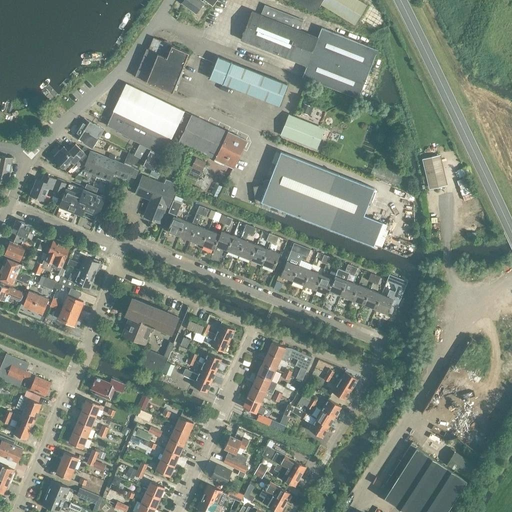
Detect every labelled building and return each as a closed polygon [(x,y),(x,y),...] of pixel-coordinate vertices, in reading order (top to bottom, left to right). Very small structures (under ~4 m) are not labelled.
[(183,0),(182,2),(195,12),(203,2),(201,0),(183,0)] [(296,0),(315,11),(320,3),(355,23),(367,4),(360,0),(296,0)] [(307,65),(318,37),(299,30),(303,20),(265,5),(261,15),(252,11),(241,39),(307,65)] [(318,37),(307,65),(302,76),(309,78),(358,98),(377,50),(321,28),(318,37)] [(148,49),(184,64),(188,52),(153,37),(148,49)] [(184,64),(148,49),(146,48),(135,76),(172,91),(184,64)] [(279,104),(288,83),(231,61),(231,60),(230,61),(217,56),(209,77),(222,82),(222,83),(223,83),(279,104)] [(134,156),(145,161),(143,165),(159,172),(166,156),(162,155),(170,137),(171,138),(184,110),(126,83),(113,110),(114,110),(107,125),(119,130),(118,131),(129,136),(129,137),(140,142),(134,156)] [(179,142),(233,167),(246,140),(192,114),(179,142)] [(324,128),(318,126),(294,116),(289,114),(281,135),(285,136),(316,149),(324,128)] [(78,127),(95,136),(98,139),(104,129),(97,125),(96,125),(84,118),(78,127)] [(78,127),(73,135),(83,141),(82,142),(92,148),(93,146),(98,139),(95,136),(78,127)] [(53,157),(63,168),(66,171),(80,158),(82,159),(86,155),(75,144),(68,151),(64,146),(53,157)] [(175,179),(187,154),(173,147),(161,173),(175,179)] [(90,151),(83,169),(111,180),(113,173),(118,162),(90,151)] [(257,203),(283,213),(284,214),(284,210),(375,245),(384,222),(365,215),(376,187),(281,151),(270,180),(263,181),(263,178),(262,178),(263,187),(255,189),(254,186),(256,203),(257,203)] [(124,163),(138,169),(142,160),(128,154),(124,163)] [(0,155),(0,177),(3,178),(5,176),(8,177),(12,158),(0,155)] [(196,157),(191,167),(202,172),(207,163),(196,157)] [(428,188),(436,186),(445,184),(439,157),(422,161),(428,188)] [(118,162),(113,173),(129,180),(131,176),(135,178),(139,170),(118,162)] [(370,175),(397,187),(403,174),(375,163),(370,175)] [(30,195),(44,201),(49,188),(62,193),(66,183),(48,175),(46,181),(37,178),(30,195)] [(168,206),(175,188),(177,183),(165,179),(163,184),(142,176),(136,193),(151,199),(145,213),(148,214),(147,217),(160,222),(166,205),(168,206)] [(104,197),(83,189),(69,184),(60,206),(95,220),(104,197)] [(179,235),(185,220),(176,217),(181,202),(173,199),(164,223),(169,226),(167,230),(179,235)] [(206,216),(209,209),(204,206),(201,213),(206,216)] [(211,210),(208,217),(213,219),(216,212),(211,210)] [(185,220),(179,235),(190,239),(196,225),(200,214),(196,212),(191,223),(185,220)] [(9,236),(20,241),(20,239),(24,241),(25,238),(31,226),(16,219),(9,236)] [(196,225),(190,239),(203,244),(208,229),(196,225)] [(208,229),(203,244),(214,248),(216,245),(220,234),(208,229)] [(228,250),(233,235),(221,230),(220,234),(216,245),(228,250)] [(233,235),(228,250),(239,254),(245,240),(248,234),(243,232),(240,238),(233,235)] [(276,245),(279,237),(274,235),(271,243),(276,245)] [(41,249),(45,240),(38,237),(34,246),(41,249)] [(44,264),(42,268),(50,271),(51,267),(53,262),(61,243),(53,240),(48,253),(49,254),(47,260),(44,259),(42,264),(44,264)] [(251,259),(256,244),(245,240),(239,254),(251,259)] [(4,254),(6,255),(20,260),(25,247),(10,241),(4,254)] [(61,243),(53,262),(51,267),(60,271),(58,275),(62,277),(62,276),(66,267),(60,265),(62,260),(64,260),(70,246),(61,243)] [(303,255),(306,247),(294,243),(281,275),(293,279),(298,265),(299,265),(303,255)] [(262,263),(268,249),(256,244),(251,259),(262,263)] [(268,249),(262,263),(274,268),(280,253),(268,249)] [(71,256),(81,261),(84,257),(73,252),(71,256)] [(82,263),(69,258),(67,264),(77,268),(80,269),(96,275),(100,263),(100,261),(94,258),(93,260),(85,257),(82,263)] [(22,277),(29,280),(31,275),(19,270),(21,264),(5,258),(1,268),(22,276),(22,277)] [(37,262),(32,272),(39,275),(42,268),(44,264),(42,264),(37,262)] [(298,265),(293,279),(304,284),(310,270),(299,265),(298,265)] [(354,275),(357,268),(352,266),(349,273),(354,275)] [(22,276),(1,268),(0,270),(0,279),(13,284),(15,278),(28,283),(29,280),(22,277),(22,276)] [(80,269),(77,268),(75,274),(70,272),(68,278),(62,276),(62,277),(59,282),(72,287),(75,281),(89,287),(90,283),(93,283),(96,275),(80,269)] [(336,273),(329,290),(341,294),(347,280),(349,273),(337,269),(336,273)] [(316,289),(321,274),(310,270),(304,284),(316,289)] [(321,274),(316,289),(328,293),(336,273),(331,271),(328,277),(321,274)] [(381,294),(376,308),(377,309),(376,311),(382,313),(382,311),(387,313),(391,303),(397,306),(407,281),(390,274),(389,275),(388,277),(387,280),(394,283),(396,289),(395,292),(390,290),(387,296),(381,294)] [(347,280),(341,294),(353,299),(358,285),(347,280)] [(53,286),(60,289),(62,284),(55,281),(53,286)] [(6,294),(21,300),(24,292),(9,286),(9,287),(0,283),(0,298),(4,300),(6,294)] [(358,285),(353,299),(364,304),(370,289),(358,285)] [(376,308),(381,294),(370,289),(364,304),(376,308)] [(33,309),(39,294),(29,291),(23,305),(33,309)] [(39,294),(33,309),(42,313),(48,298),(39,294)] [(63,306),(78,313),(83,301),(68,295),(63,306)] [(49,305),(55,308),(58,300),(52,297),(49,305)] [(178,316),(177,315),(132,297),(126,314),(129,315),(126,324),(127,325),(123,334),(145,343),(152,325),(161,329),(160,331),(169,334),(170,332),(171,333),(178,316)] [(78,313),(63,306),(58,318),(73,324),(78,313)] [(216,334),(229,340),(234,329),(221,323),(216,334)] [(216,334),(211,345),(224,351),(229,340),(216,334)] [(184,336),(182,343),(189,345),(190,337),(184,336)] [(173,342),(169,341),(163,355),(146,348),(140,364),(160,373),(173,342)] [(280,358),(286,360),(288,355),(297,359),(295,364),(306,369),(312,357),(291,348),(291,349),(272,341),(267,352),(280,358)] [(203,363),(216,369),(221,358),(207,352),(203,363)] [(275,369),(280,358),(267,352),(262,363),(275,369)] [(29,379),(31,372),(26,370),(29,363),(6,353),(0,368),(0,377),(19,386),(21,380),(22,380),(24,377),(27,378),(29,379)] [(167,361),(163,371),(170,374),(174,364),(167,361)] [(216,369),(203,363),(198,374),(211,380),(216,369)] [(275,369),(262,363),(257,374),(270,380),(275,369)] [(182,374),(195,380),(193,385),(206,391),(211,380),(198,374),(185,368),(182,374)] [(294,369),(291,375),(301,380),(304,373),(294,369)] [(339,381),(351,389),(358,378),(345,370),(339,381)] [(27,378),(25,384),(31,387),(45,393),(50,382),(36,376),(36,374),(31,372),(29,379),(27,378)] [(257,374),(252,384),(273,394),(275,388),(277,383),(270,380),(257,374)] [(96,377),(94,382),(92,381),(91,386),(92,387),(91,388),(97,390),(96,393),(110,399),(116,386),(123,389),(126,384),(112,378),(110,382),(96,377)] [(351,389),(339,381),(332,391),(345,399),(351,389)] [(252,384),(247,396),(261,402),(263,396),(270,399),(273,394),(252,384)] [(21,395),(16,407),(23,410),(36,415),(41,403),(39,402),(41,396),(27,390),(24,396),(21,395)] [(138,406),(145,409),(151,394),(144,391),(138,406)] [(301,397),(309,401),(314,404),(317,399),(312,396),(311,398),(304,393),(301,397)] [(243,406),(256,412),(256,411),(263,414),(266,409),(259,405),(261,402),(247,396),(243,406)] [(322,408),(334,416),(341,406),(328,398),(322,408)] [(82,410),(96,415),(100,404),(87,399),(82,410)] [(306,407),(311,410),(314,404),(309,401),(306,407)] [(288,402),(284,411),(290,414),(294,406),(288,402)] [(292,412),(305,419),(307,414),(295,407),(292,412)] [(107,413),(113,416),(116,410),(110,408),(107,413)] [(316,419),(328,426),(334,416),(322,408),(316,419)] [(162,415),(168,417),(171,412),(165,409),(162,415)] [(19,421),(31,427),(36,415),(23,410),(19,421)] [(78,420),(91,426),(96,415),(82,410),(78,420)] [(154,415),(143,410),(140,416),(151,420),(154,415)] [(271,419),(258,414),(256,420),(268,425),(271,419)] [(307,414),(305,419),(312,424),(309,429),(322,437),(328,426),(316,419),(315,419),(307,414)] [(175,427),(188,433),(193,422),(179,416),(175,427)] [(73,431),(87,436),(91,426),(78,420),(73,431)] [(31,427),(19,421),(14,433),(26,438),(31,427)] [(151,425),(148,431),(154,433),(156,428),(151,425)] [(170,437),(183,443),(188,433),(175,427),(170,437)] [(159,436),(162,430),(156,428),(154,433),(159,436)] [(87,436),(73,431),(69,442),(82,447),(87,436)] [(0,454),(1,455),(17,461),(22,448),(14,445),(15,442),(15,441),(14,441),(14,440),(0,434),(0,454)] [(225,456),(222,462),(245,472),(248,466),(243,464),(246,457),(236,452),(239,446),(245,448),(248,441),(242,438),(241,440),(229,435),(224,448),(229,450),(226,457),(225,456)] [(165,448),(179,454),(183,443),(170,437),(165,448)] [(148,446),(154,449),(156,443),(150,440),(148,446)] [(446,511),(468,478),(412,443),(387,482),(392,486),(386,496),(411,511),(446,511)] [(276,450),(276,451),(266,446),(261,455),(277,463),(300,476),(305,466),(276,450)] [(161,459),(174,465),(179,454),(165,448),(161,459)] [(99,452),(92,449),(89,456),(96,458),(99,452)] [(448,462),(468,475),(476,463),(455,450),(448,462)] [(61,462),(74,468),(79,457),(65,451),(61,462)] [(86,463),(102,469),(104,464),(95,460),(96,458),(89,456),(86,463)] [(174,465),(161,459),(156,469),(169,475),(174,465)] [(74,468),(61,462),(56,473),(70,478),(74,468)] [(141,462),(138,469),(145,471),(148,465),(141,462)] [(267,468),(260,463),(257,469),(264,473),(267,468)] [(277,463),(273,469),(278,472),(276,476),(295,486),(300,476),(277,463)] [(0,477),(9,481),(14,470),(0,464),(0,477)] [(211,476),(225,483),(231,470),(217,464),(211,476)] [(128,472),(135,475),(138,470),(131,466),(128,472)] [(138,469),(135,475),(142,478),(145,471),(138,469)] [(253,474),(261,478),(264,473),(257,469),(253,474)] [(0,490),(4,493),(9,481),(0,477),(0,490)] [(48,492),(64,498),(68,490),(72,491),(73,488),(53,480),(48,492)] [(146,491),(159,497),(164,486),(151,480),(146,491)] [(269,481),(267,484),(265,483),(262,489),(285,502),(291,493),(273,482),(272,483),(269,481)] [(243,494),(243,495),(247,497),(254,485),(249,483),(243,494)] [(202,496),(221,504),(226,494),(221,492),(222,491),(207,484),(202,496)] [(100,496),(79,487),(76,495),(97,504),(100,496)] [(240,501),(243,495),(243,494),(230,488),(227,495),(240,501)] [(285,502),(262,489),(259,495),(264,497),(262,501),(280,511),(285,502)] [(126,496),(132,498),(134,493),(128,490),(126,496)] [(141,502),(155,508),(159,497),(146,491),(141,502)] [(64,498),(48,492),(43,504),(61,511),(63,511),(64,510),(60,508),(64,498)] [(202,496),(197,507),(207,511),(217,511),(221,504),(202,496)] [(117,501),(115,506),(120,509),(123,503),(117,501)] [(136,511),(152,511),(155,508),(141,502),(136,511)] [(69,507),(79,511),(80,511),(83,507),(71,503),(69,507)] [(126,511),(128,506),(123,503),(120,509),(126,511)]
